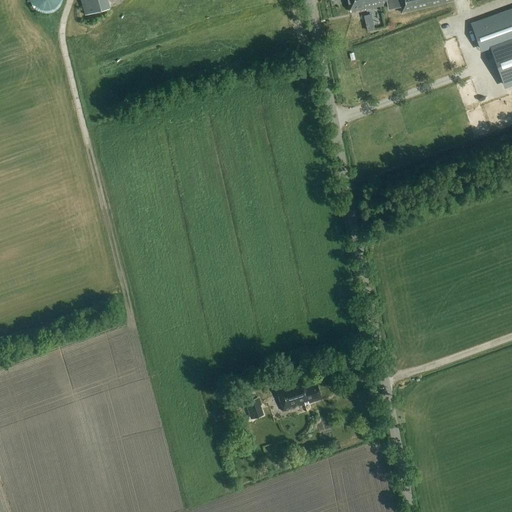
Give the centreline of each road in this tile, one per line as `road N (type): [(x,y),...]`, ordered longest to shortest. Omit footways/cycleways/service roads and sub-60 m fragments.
road 1 (tertiary): [(410,511),(308,0)]
road 2 (track): [(384,382),(511,336)]
